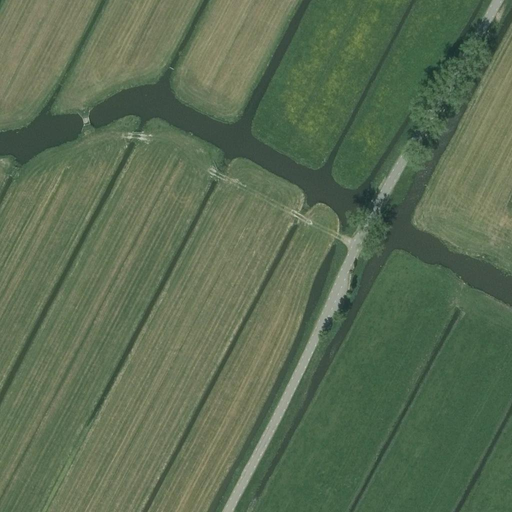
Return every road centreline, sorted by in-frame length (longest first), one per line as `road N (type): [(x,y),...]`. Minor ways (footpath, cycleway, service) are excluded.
road 1 (unclassified): [(228,511),(365,229),(500,0)]
road 2 (track): [(125,137),(153,137),(357,247)]
